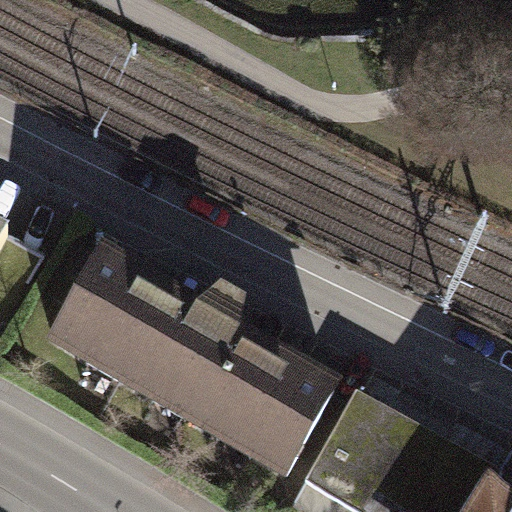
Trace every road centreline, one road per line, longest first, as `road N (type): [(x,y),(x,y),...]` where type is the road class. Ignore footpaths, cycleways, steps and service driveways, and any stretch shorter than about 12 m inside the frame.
road 1 (residential): [(0,128),(511,387)]
road 2 (primary): [(0,440),(117,511)]
